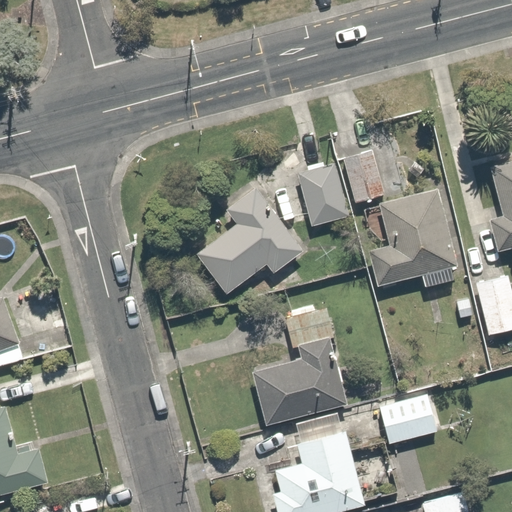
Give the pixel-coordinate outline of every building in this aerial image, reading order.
[(334,140),(349,199),(373,193),(384,191),(368,131),(334,140)] [(511,245),(511,156),(488,164),(502,210),(487,211),(499,248),(511,245)] [(335,161),(297,170),(314,224),(350,214),(335,161)] [(304,250),(258,187),(227,207),(237,224),(199,249),(229,293),(267,262),(272,272),(304,250)] [(457,262),(438,187),(380,202),(391,242),(369,250),(381,286),(457,262)] [(511,289),(506,265),(470,274),(484,332),(511,325),(511,289)] [(0,348),(19,342),(5,296),(0,297),(0,348)] [(252,367),(268,422),(349,404),(330,337),(292,343),(294,358),(252,367)] [(373,402),(385,442),(440,426),(429,386),(373,402)] [(18,450),(8,406),(0,406),(0,493),(50,482),(38,444),(18,450)] [(327,511),(364,503),(345,430),(296,441),(301,462),(277,465),(283,489),(273,491),(279,511),(327,511)] [(470,511),(461,480),(413,494),(418,511),(470,511)]
